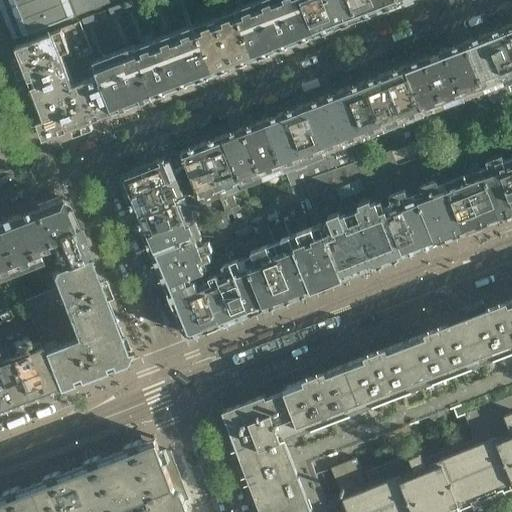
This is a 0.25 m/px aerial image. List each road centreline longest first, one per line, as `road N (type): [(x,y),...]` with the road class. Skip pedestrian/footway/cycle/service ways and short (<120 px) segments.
road 1 (residential): [(90,168),(511,4)]
road 2 (tertiary): [(184,387),(511,261)]
road 3 (residential): [(90,168),(184,387)]
road 4 (tertiary): [(0,459),(184,387)]
road 5 (residential): [(234,511),(184,387)]
